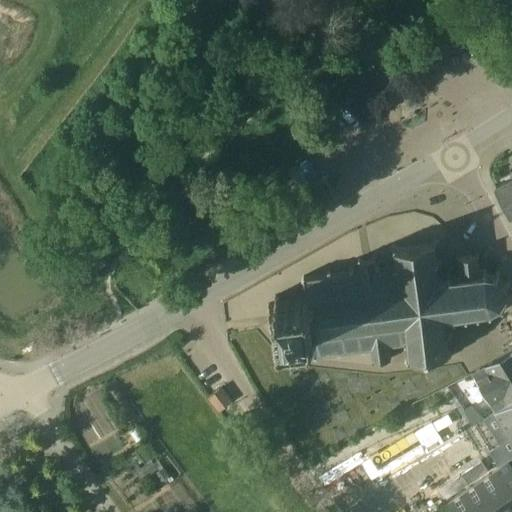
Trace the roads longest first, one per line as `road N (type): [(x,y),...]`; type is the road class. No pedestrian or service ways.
road 1 (tertiary): [(188,309),(451,151)]
road 2 (residential): [(333,511),(188,309)]
road 3 (tertiary): [(30,386),(188,309)]
road 4 (residential): [(110,511),(30,386)]
road 5 (tertiary): [(511,263),(451,151)]
